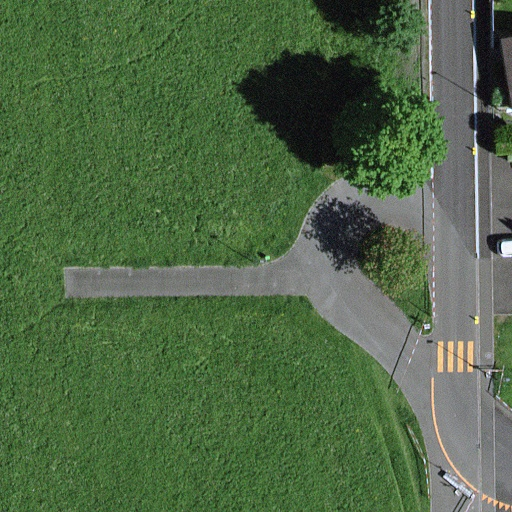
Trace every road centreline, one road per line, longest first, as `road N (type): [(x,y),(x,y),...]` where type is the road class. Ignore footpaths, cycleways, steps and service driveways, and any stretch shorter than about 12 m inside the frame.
road 1 (residential): [(452,386),(459,307),(453,262),(446,234),(423,205),(398,193),(370,196),(349,208),(331,249),(336,278),(359,310),(411,355)]
road 2 (residential): [(455,511),(452,386)]
